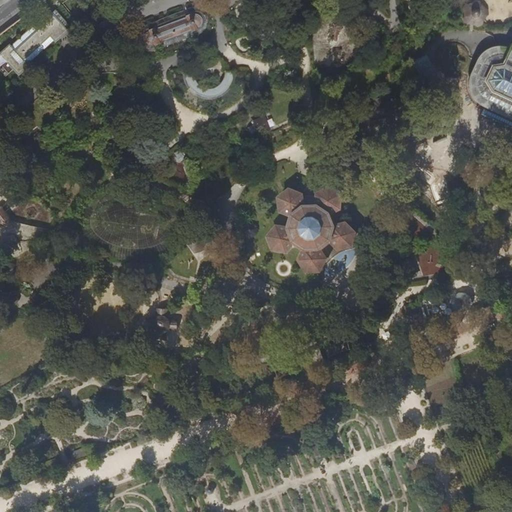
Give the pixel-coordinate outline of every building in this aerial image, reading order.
[(468,8),(465,8),(463,12),(466,13),(466,18),(465,20),(467,23),(469,22),(475,22),(477,24),(481,23),(480,20),(482,16),(484,15),(484,11),(481,10),(477,7),(477,4),(473,4),(472,6),(468,8)] [(9,47),(0,54),(0,56),(5,61),(0,65),(0,71),(6,77),(13,70),(18,76),(28,67),(27,66),(53,41),(54,42),(61,37),(66,31),(63,28),(67,25),(54,11),(50,14),(47,11),(36,22),(37,23),(11,48),(9,47)] [(149,32),(150,33),(148,34),(146,35),(145,36),(144,38),(144,40),(144,42),(144,43),(145,45),(146,46),(147,47),(149,48),(151,49),(153,48),(155,47),(156,49),(160,47),(191,33),(192,35),(196,33),(196,32),(197,31),(199,30),(200,29),(201,27),(202,25),(202,23),(201,21),(201,20),(199,18),(198,17),(196,16),(194,16),(192,16),(190,17),(189,16),(185,17),(185,19),(154,31),(153,30),(149,32)] [(364,33),(363,33),(361,39),(366,40),(366,42),(371,44),(372,42),(376,43),(378,37),(376,37),(376,35),(377,34),(376,32),(375,31),(369,29),(367,29),(366,30),(365,31),(364,33)] [(485,60),(475,81),(475,86),(476,91),(478,93),(481,97),(511,111),(511,43),(509,50),(505,56),(502,55),(496,54),(493,55),(487,58),(485,60)] [(194,72),(184,73),(184,74),(185,74),(185,76),(186,78),(186,80),(187,82),(188,84),(190,86),(191,88),(192,89),(194,91),(196,92),(198,94),(200,94),(202,95),(205,96),(208,96),(211,96),(213,96),(215,96),(217,95),(220,94),(222,93),(224,91),(226,90),(228,88),(229,86),(231,84),(232,81),(232,80),(233,77),(233,75),(233,73),(234,73),(234,71),(225,71),(225,73),(226,73),(225,75),(225,78),(224,80),(222,82),(220,84),(218,86),(215,87),(213,88),(210,89),(207,88),(204,88),(202,86),(200,85),(198,83),(196,81),(195,79),(194,77),(194,75),(194,72)] [(381,97),(374,98),(376,108),(383,107),(381,97)] [(263,119),(253,124),(254,127),(249,129),(252,134),(256,132),(257,134),(268,129),(265,124),(263,119)] [(413,182),(410,185),(410,186),(416,191),(419,191),(421,188),(421,186),(415,182),(413,182)] [(290,190),(279,199),(282,212),(294,215),(290,230),(277,226),(269,237),(273,249),(286,251),(294,241),(305,249),(300,260),(307,271),(320,270),(325,259),(319,248),(324,244),(330,240),(339,249),(351,246),(354,233),(345,224),(333,227),(328,214),(340,208),(340,196),(329,189),(317,195),(318,207),(303,208),(301,195),(290,190)] [(1,207),(0,207),(0,222),(2,220),(5,224),(12,218),(1,207)] [(78,234),(72,232),(71,232),(70,233),(69,233),(68,235),(67,236),(67,237),(67,238),(68,240),(69,241),(70,242),(75,243),(78,234)] [(189,232),(188,233),(190,237),(188,238),(197,252),(200,251),(201,253),(202,252),(202,251),(203,250),(203,249),(203,248),(202,245),(202,243),(201,241),(200,239),(197,237),(195,236),(193,235),(191,232),(189,232)] [(411,259),(394,265),(400,282),(417,276),(411,259)] [(454,295),(452,301),(454,307),(459,311),(465,311),(471,308),(473,302),(471,296),(466,292),(460,292),(454,295)] [(8,300),(10,305),(13,306),(17,305),(19,302),(18,297),(15,295),(10,296),(8,300)] [(408,306),(403,307),(404,310),(401,311),(399,316),(401,321),(405,323),(415,320),(416,315),(416,310),(411,308),(408,309),(408,306)] [(287,360),(259,366),(267,390),(304,376),(327,367),(375,349),(374,345),(374,342),(375,340),(376,337),(378,334),(377,331),(374,332),(372,327),(375,326),(369,309),(368,308),(366,308),(365,308),(356,314),(356,315),(356,317),(356,318),(355,319),(342,327),(344,329),(318,346),(318,344),(307,349),(296,354),(297,357),(287,360)] [(157,320),(148,320),(147,327),(157,328),(158,330),(158,339),(165,339),(165,330),(166,330),(167,329),(168,329),(176,329),(177,321),(168,321),(167,320),(166,319),(166,310),(159,310),(158,319),(157,320)] [(292,330),(282,332),(283,342),(293,340),(292,330)] [(312,424),(304,427),(318,462),(326,459),(312,424)] [(83,448),(73,452),(71,458),(74,463),(88,458),(83,448)] [(53,459),(42,464),(47,473),(60,469),(58,461),(53,459)]
